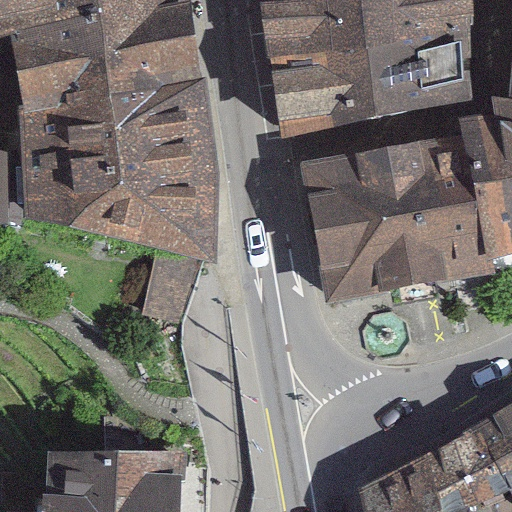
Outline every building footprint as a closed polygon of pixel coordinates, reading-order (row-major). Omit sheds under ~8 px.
[(0,0),(0,36),(1,39),(14,38),(172,10),(170,0),(0,0)] [(272,0),(280,62),(458,32),(458,0),(272,0)] [(172,10),(14,38),(29,124),(199,95),(187,8),(172,10)] [(458,32),(280,62),(291,136),(296,135),(458,96),(458,32)] [(199,95),(29,124),(31,218),(158,248),(209,259),(210,179),(199,95)] [(511,123),(503,124),(504,157),(511,157),(511,123)] [(465,127),(465,145),(491,270),(511,259),(511,157),(504,157),(503,124),(465,127)] [(491,270),(465,145),(318,173),(335,298),(491,270)] [(0,222),(22,228),(20,164),(0,156),(0,222)] [(209,259),(158,248),(146,311),(183,324),(209,259)] [(511,410),(500,417),(511,438),(511,410)] [(511,511),(511,438),(500,417),(459,443),(491,511),(511,511)] [(184,511),(189,447),(54,438),(48,511),(184,511)] [(491,511),(459,443),(367,478),(372,511),(491,511)]
